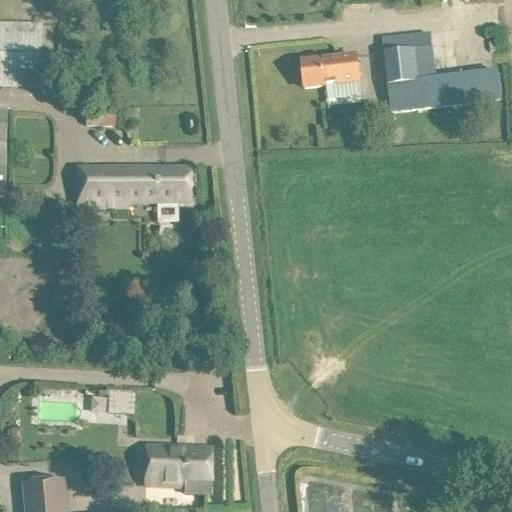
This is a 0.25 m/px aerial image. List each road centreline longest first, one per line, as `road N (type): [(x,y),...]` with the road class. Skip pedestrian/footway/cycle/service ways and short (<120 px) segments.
road 1 (unclassified): [(262,422),(214,0)]
road 2 (unclassified): [(511,487),(262,422)]
